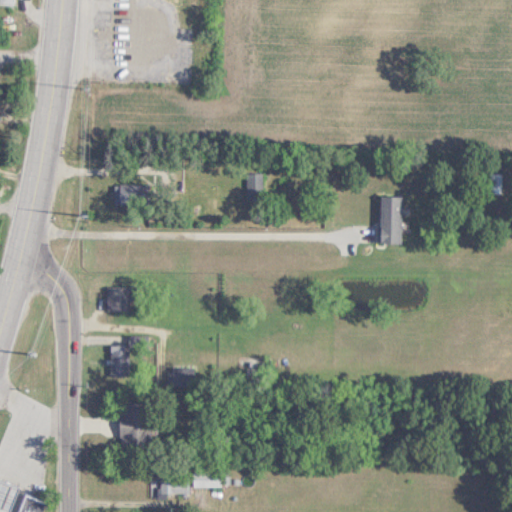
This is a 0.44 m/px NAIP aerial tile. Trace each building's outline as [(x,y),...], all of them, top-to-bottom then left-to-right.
[(162,14),(112,14),(113,57),(148,57),(148,47),(162,47),(162,14)] [(245,199),(263,199),(263,172),(245,172),(245,199)] [(504,186),(504,174),(490,173),(490,186),(504,186)] [(113,184),(113,204),(146,204),(146,184),(113,184)] [(400,196),(378,196),(378,242),(400,242),(400,196)] [(105,286),(105,310),(126,310),(126,299),(134,299),(134,286),(105,286)] [(129,343),(108,343),(108,375),(129,375),(129,343)] [(198,386),(198,366),(170,366),(170,386),(198,386)] [(148,402),(116,402),(116,436),(148,436),(148,402)] [(220,485),(220,471),(192,471),(192,484),(220,485)] [(187,493),(187,475),(159,475),(159,493),(187,493)] [(0,511),(2,511),(6,511),(18,484),(0,476),(0,511)] [(41,511),(45,502),(23,492),(15,511),(41,511)]
